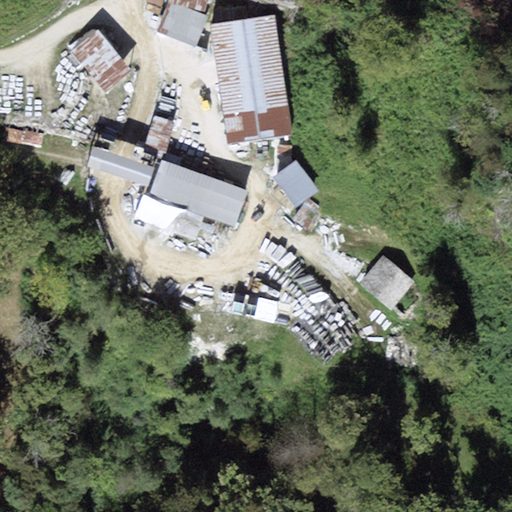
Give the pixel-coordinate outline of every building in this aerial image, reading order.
[(195,48),(211,0),(168,0),(158,32),(195,48)] [(290,137),(274,16),(210,25),(227,144),(290,137)] [(130,72),(97,31),(71,51),(104,92),(130,72)] [(146,195),(153,175),(92,154),(85,173),(146,195)] [(249,191),(161,161),(148,197),(236,228),(249,191)] [(296,209),(319,193),(295,162),(273,178),(296,209)] [(393,313),(419,283),(385,253),(358,284),(393,313)]
